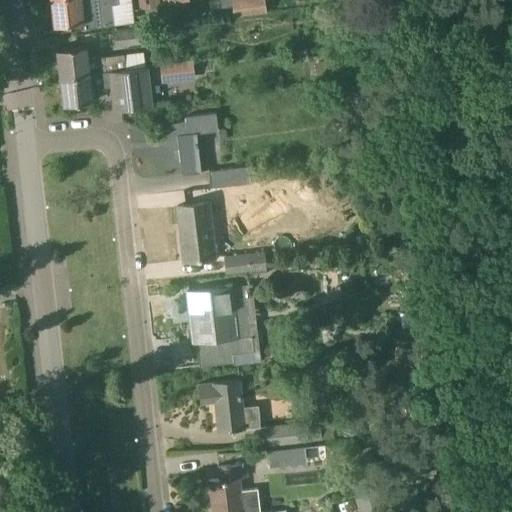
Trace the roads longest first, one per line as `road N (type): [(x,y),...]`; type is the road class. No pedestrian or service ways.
road 1 (residential): [(155,511),(114,148),(93,140),(27,146)]
road 2 (residential): [(66,511),(27,146)]
road 3 (residential): [(27,146),(3,0)]
